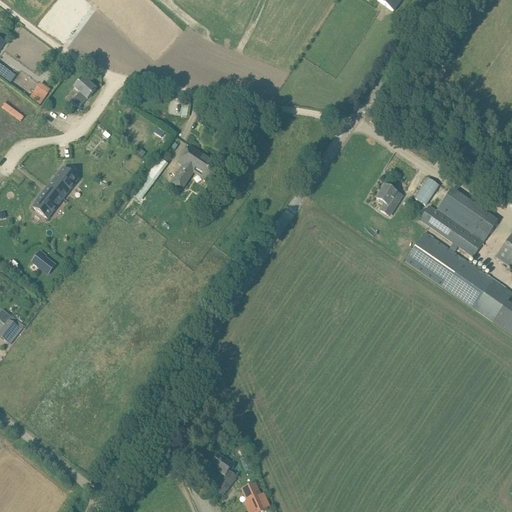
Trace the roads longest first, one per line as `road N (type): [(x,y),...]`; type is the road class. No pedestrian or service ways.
road 1 (tertiary): [(92,511),(349,124),(441,0)]
road 2 (track): [(349,124),(123,79),(55,46),(0,3)]
road 3 (track): [(102,496),(0,415)]
